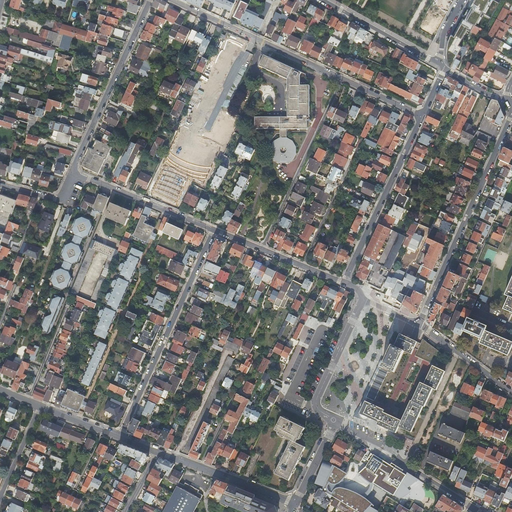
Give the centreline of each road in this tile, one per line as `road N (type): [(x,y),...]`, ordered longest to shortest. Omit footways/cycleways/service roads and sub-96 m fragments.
road 1 (residential): [(511,102),(417,323)]
road 2 (residential): [(213,229),(119,437)]
road 3 (residential): [(342,78),(170,0)]
road 4 (residential): [(73,172),(150,0)]
road 5 (residential): [(262,248),(342,78)]
road 6 (residential): [(343,281),(421,115)]
road 7 (residential): [(333,419),(471,506)]
road 8 (residential): [(213,229),(73,172)]
road 9 (residential): [(293,504),(158,452)]
road 10 (residential): [(333,419),(315,402),(363,298)]
road 11 (residential): [(323,0),(442,66)]
